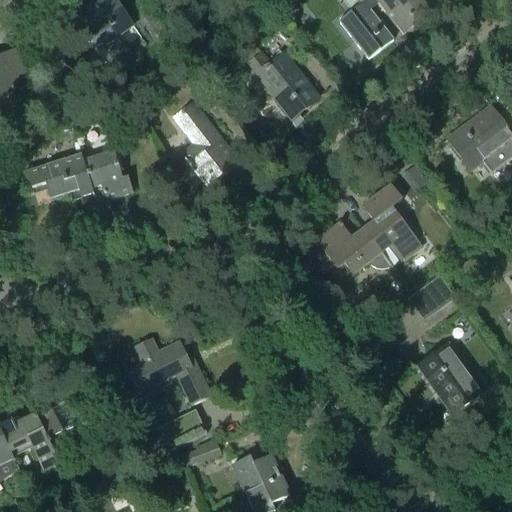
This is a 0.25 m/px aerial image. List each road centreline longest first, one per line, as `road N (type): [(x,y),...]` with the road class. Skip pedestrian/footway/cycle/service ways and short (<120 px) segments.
road 1 (residential): [(207,250),(511,20)]
road 2 (residential): [(412,511),(207,250)]
road 3 (residential): [(0,307),(207,250)]
road 4 (unknown): [(321,396),(426,299)]
